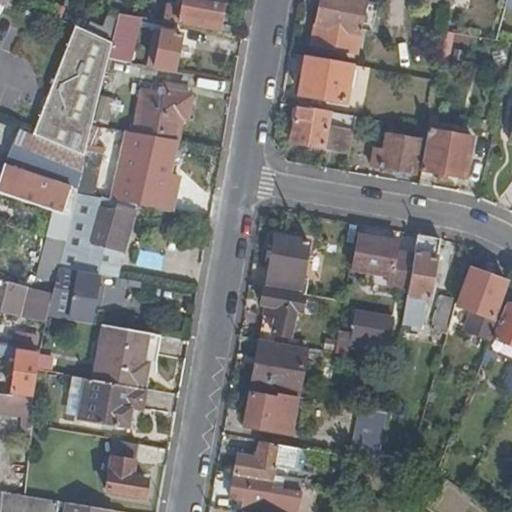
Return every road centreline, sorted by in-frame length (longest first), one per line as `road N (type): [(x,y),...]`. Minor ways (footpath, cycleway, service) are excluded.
road 1 (residential): [(184,511),(245,181)]
road 2 (residential): [(245,181),(469,218),(511,242)]
road 3 (residential): [(245,181),(277,0)]
